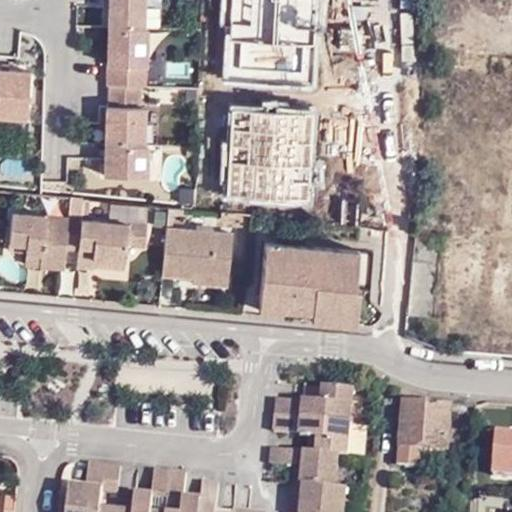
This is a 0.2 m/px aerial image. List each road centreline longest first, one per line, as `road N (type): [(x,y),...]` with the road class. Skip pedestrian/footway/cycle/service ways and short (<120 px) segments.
road 1 (residential): [(47,439),(254,453),(268,331)]
road 2 (residential): [(0,310),(268,331)]
road 3 (residential): [(268,331),(388,352),(458,378),(511,381)]
road 4 (residential): [(57,19),(56,140)]
